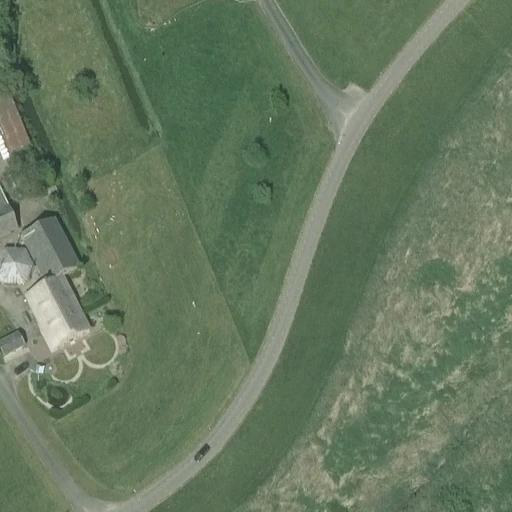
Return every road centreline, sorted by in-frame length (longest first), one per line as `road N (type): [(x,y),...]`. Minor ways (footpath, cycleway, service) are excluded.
road 1 (tertiary): [(130,511),(177,484),(227,432),(342,162),(392,79),(456,0)]
road 2 (track): [(0,391),(83,511)]
